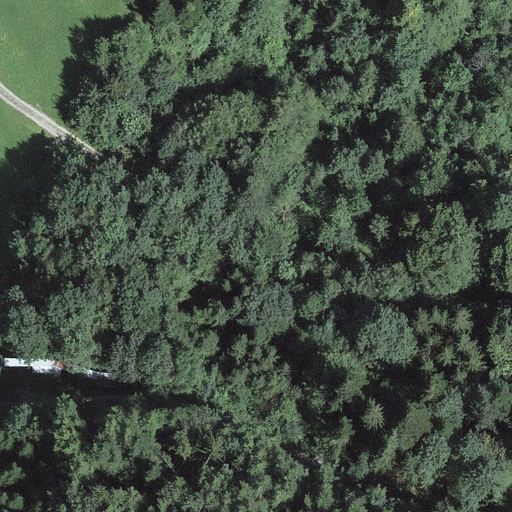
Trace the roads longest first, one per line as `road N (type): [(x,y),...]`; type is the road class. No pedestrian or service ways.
road 1 (track): [(0,94),(251,237),(347,272),(511,312)]
road 2 (track): [(0,412),(157,401),(226,420),(416,511)]
